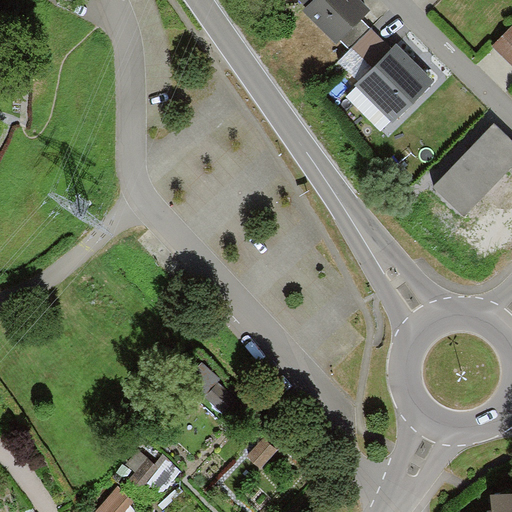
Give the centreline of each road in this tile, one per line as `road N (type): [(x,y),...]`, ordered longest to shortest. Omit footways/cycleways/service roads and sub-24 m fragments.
road 1 (secondary): [(381,257),(201,0)]
road 2 (residential): [(511,116),(392,0)]
